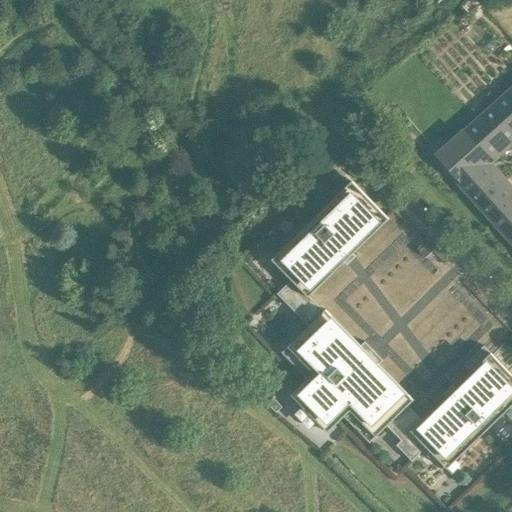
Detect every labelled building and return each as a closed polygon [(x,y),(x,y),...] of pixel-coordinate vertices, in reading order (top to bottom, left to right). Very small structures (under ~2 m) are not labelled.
[(511,91),(495,107),(511,125),(511,91)] [(511,125),(495,107),(465,134),(492,164),(511,145),(511,125)] [(440,156),(438,158),(456,179),(474,163),(481,171),(486,176),(495,168),(491,164),(492,164),(465,134),(451,146),(451,147),(440,156)] [(474,163),(456,179),(465,189),(491,218),(511,199),(511,187),(495,168),(486,176),(481,171),(474,163)] [(389,220),(350,179),(331,198),(288,239),(269,258),(272,260),(292,281),(277,295),(309,327),(288,347),(282,354),(307,380),(291,395),(301,406),(295,412),(312,430),(318,423),(328,433),(344,418),(370,444),(387,427),(401,441),(396,446),(412,462),(426,448),(450,472),(469,454),(511,413),(511,411),(511,375),(492,354),(423,421),(306,302),(389,220)] [(511,199),(491,218),(511,241),(511,199)] [(267,405),(276,413),(282,408),(273,399),(267,405)]
